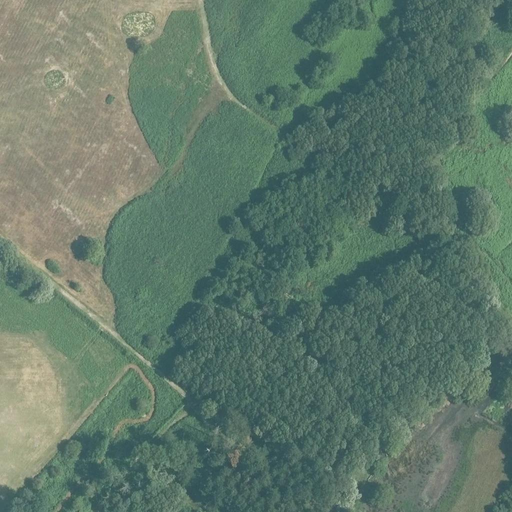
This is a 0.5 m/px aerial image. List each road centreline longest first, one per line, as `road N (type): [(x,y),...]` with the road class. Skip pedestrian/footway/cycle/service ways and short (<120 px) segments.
road 1 (track): [(452,234),(244,109),(219,74),(202,0)]
road 2 (track): [(340,503),(264,447),(203,422),(187,398),(106,328)]
road 3 (track): [(452,234),(438,159),(446,136),(511,51)]
road 4 (track): [(106,328),(0,240)]
